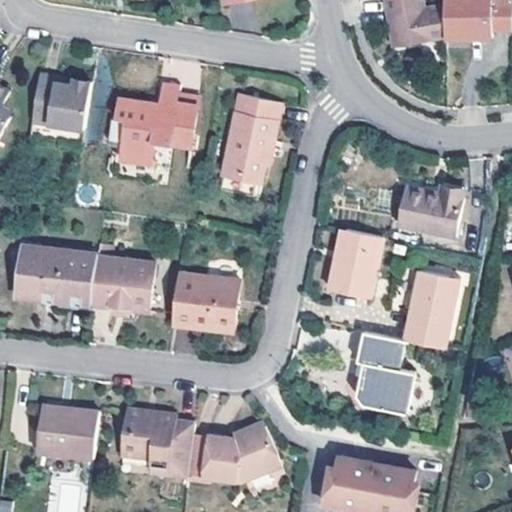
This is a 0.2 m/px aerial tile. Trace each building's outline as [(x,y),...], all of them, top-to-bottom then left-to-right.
[(399,45),(446,38),(446,5),(422,10),(420,0),(385,0),(388,14),(394,14),(399,45)] [(511,0),(446,0),(446,5),(446,38),(446,40),(492,38),(492,31),(511,29),(511,0)] [(72,86),(73,79),(40,75),(39,81),(65,85),(72,86)] [(93,81),(73,79),(72,86),(65,85),(39,81),(33,121),(86,129),(93,81)] [(177,105),(178,95),(179,86),(162,84),(159,105),(175,108),(175,105),(177,105)] [(0,137),(10,119),(0,113),(0,111),(9,93),(0,87),(0,137)] [(270,138),(275,134),(281,102),(240,93),(225,170),(242,173),(240,179),(261,183),(265,162),(269,163),(272,146),(269,145),(270,138)] [(121,159),(152,163),(156,142),(192,146),(199,98),(178,95),(177,105),(175,105),(175,108),(159,105),(120,100),(118,119),(126,120),(124,138),(121,159)] [(126,120),(118,119),(112,118),(110,136),(124,138),(126,120)] [(443,183),(442,189),(466,194),(467,189),(443,183)] [(400,226),(457,237),(466,194),(442,189),(441,194),(409,187),(400,226)] [(350,231),(344,229),(340,249),(345,250),(350,231)] [(350,231),(345,250),(343,261),(338,260),(332,289),(372,298),(385,238),(350,231)] [(99,255),(93,306),(111,308),(111,315),(120,316),(131,317),(131,310),(149,312),(155,264),(111,259),(113,247),(101,246),(99,255)] [(99,255),(24,247),(17,298),(57,303),(93,306),(99,255)] [(174,323),(235,331),(240,279),(180,272),(174,323)] [(448,350),(461,281),(422,273),(414,313),(417,314),(410,342),(448,350)] [(93,306),(57,303),(57,309),(92,313),(93,306)] [(417,314),(414,313),(412,312),(405,341),(407,341),(410,342),(417,314)] [(405,341),(364,332),(358,362),(363,363),(357,395),(365,406),(408,414),(416,373),(401,371),(407,341),(405,341)] [(69,416),(70,407),(44,404),(43,413),(69,416)] [(69,416),(43,413),(38,452),(78,456),(96,458),(101,411),(70,407),(69,416)] [(152,413),(127,410),(122,455),(152,458),(150,470),(190,475),(195,433),(197,425),(177,423),(178,416),(152,413)] [(237,438),(238,438),(240,444),(244,443),(247,442),(245,435),(268,426),(266,419),(235,432),(237,438)] [(238,438),(237,438),(211,435),(206,478),(247,482),(246,481),(285,464),(268,426),(245,435),(247,442),(244,443),(240,444),(238,438)] [(211,435),(195,433),(190,475),(190,477),(206,478),(211,435)] [(78,456),(38,452),(37,460),(76,465),(78,456)] [(419,471),(385,464),(385,470),(378,468),(371,466),(372,462),(340,456),(336,471),(331,469),(324,505),(361,511),(362,511),(363,508),(376,510),(375,511),(416,511),(421,488),(416,487),(419,471)]
